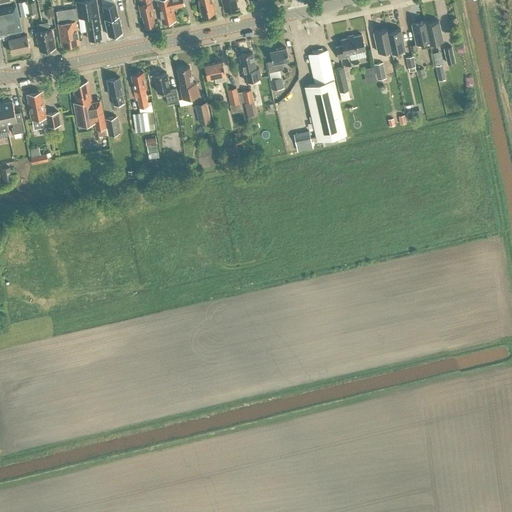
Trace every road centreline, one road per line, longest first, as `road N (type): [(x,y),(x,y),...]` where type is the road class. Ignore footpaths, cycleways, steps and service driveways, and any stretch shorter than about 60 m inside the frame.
road 1 (track): [(0,487),(511,363)]
road 2 (tertiary): [(0,77),(300,14)]
road 3 (track): [(511,279),(460,0)]
road 4 (track): [(511,133),(485,0)]
